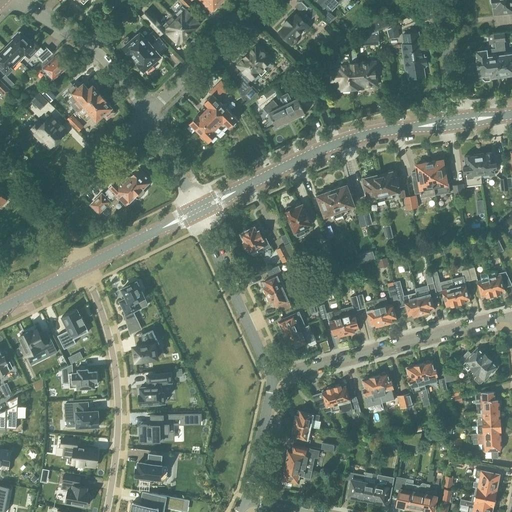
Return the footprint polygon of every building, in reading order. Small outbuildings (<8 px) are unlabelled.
[(179,0),(184,5),(172,16),(189,33),(199,24),(186,10),(192,4),(188,0),(179,0)] [(200,0),(212,11),(222,0),(200,0)] [(292,15),(288,20),(283,24),(285,27),(280,32),(292,44),(298,38),(297,37),(305,30),(306,31),(310,27),(304,21),(308,18),(309,20),(311,20),(319,12),(306,0),(299,0),(297,2),(304,8),(300,12),(304,17),(302,19),(298,14),(294,18),(292,15)] [(317,0),(324,8),(326,6),(330,11),(341,0),(317,0)] [(511,0),(492,0),(494,14),(500,13),(501,15),(508,14),(507,12),(511,11),(511,0)] [(115,22),(120,16),(115,11),(110,16),(115,22)] [(334,18),(327,11),(322,15),(329,22),(334,18)] [(391,25),(380,14),(366,23),(375,32),(391,25)] [(189,33),(172,16),(166,23),(170,26),(166,30),(179,43),(189,33)] [(340,38),(328,26),(322,32),(328,38),(324,41),(328,46),(332,42),(333,44),(340,38)] [(251,30),(248,33),(254,38),(256,35),(251,30)] [(155,41),(159,37),(154,31),(149,34),(155,41)] [(14,40),(7,47),(18,59),(25,53),(29,58),(31,57),(41,48),(33,40),(31,43),(20,32),(19,32),(17,32),(16,33),(16,35),(13,38),(14,40)] [(412,68),(414,78),(424,77),(423,67),(425,66),(425,65),(427,65),(426,58),(423,58),(422,51),(425,50),(424,43),(422,43),(421,42),(419,42),(418,32),(403,35),(404,44),(402,45),(406,69),(412,68)] [(141,33),(131,41),(128,37),(121,42),(125,47),(135,59),(136,58),(151,44),(147,40),(141,33)] [(496,48),(499,76),(508,75),(509,76),(511,75),(511,53),(505,55),(504,41),(505,41),(504,33),(494,34),(496,48)] [(366,43),(379,42),(379,35),(366,36),(366,43)] [(155,49),(151,44),(136,58),(139,62),(138,63),(145,70),(148,73),(155,68),(151,64),(161,56),(154,49),(155,49)] [(242,80),(236,87),(238,90),(242,97),(246,105),(260,95),(258,94),(259,92),(252,86),(251,87),(247,83),(251,79),(258,72),(261,75),(267,70),(264,68),(271,61),(265,55),(265,53),(263,52),(261,52),(256,46),(237,65),(242,70),(238,75),(242,80)] [(11,66),(18,59),(7,47),(0,53),(0,67),(7,75),(14,69),(11,66)] [(42,62),(47,58),(53,53),(47,47),(37,56),(41,61),(42,62)] [(499,76),(496,48),(485,50),(486,51),(477,52),(477,54),(476,55),(476,58),(478,59),(478,60),(476,60),(478,69),(479,69),(480,76),(482,76),(483,79),(485,81),(490,80),(492,78),(492,77),(499,76)] [(42,62),(41,61),(37,65),(38,65),(33,69),(37,74),(41,70),(43,73),(47,70),(48,72),(46,73),(52,80),(54,78),(68,66),(58,55),(50,62),(47,58),(42,62)] [(342,90),(352,89),(350,63),(349,55),(340,56),(340,61),(328,62),(330,83),(341,82),(342,90)] [(376,61),(350,63),(352,89),(363,88),(363,86),(374,85),(374,81),(377,81),(376,61)] [(0,79),(0,80),(11,91),(12,90),(10,89),(15,85),(5,75),(1,80),(0,79)] [(13,94),(11,91),(0,80),(0,91),(5,97),(7,95),(9,97),(13,94)] [(77,111),(84,105),(94,96),(99,92),(98,91),(98,90),(96,87),(94,87),(93,85),(93,86),(88,80),(78,88),(75,84),(69,89),(75,95),(70,99),(73,103),(71,104),(77,111)] [(198,115),(190,123),(200,133),(199,133),(200,137),(203,139),(207,140),(209,142),(216,134),(217,135),(227,125),(229,127),(238,119),(229,110),(236,103),(222,80),(210,92),(213,95),(205,103),(209,107),(200,117),(198,115)] [(280,89),(286,85),(282,80),(276,84),(280,89)] [(48,102),(43,96),(39,92),(31,101),(40,110),(48,102)] [(103,96),(99,92),(94,96),(84,105),(77,111),(82,118),(89,112),(97,121),(104,115),(107,119),(115,113),(111,109),(112,108),(111,106),(111,105),(109,102),(107,102),(103,96)] [(284,105),(291,120),(305,113),(298,98),(292,101),(288,93),(280,97),(284,105)] [(291,120),(284,105),(280,107),(273,100),(263,108),(268,114),(269,114),(276,128),(291,120)] [(79,131),(83,127),(72,115),(67,120),(79,131)] [(39,121),(30,130),(50,148),(51,147),(54,147),(58,143),(58,140),(61,140),(65,136),(65,133),(66,131),(51,116),(42,125),(39,121)] [(478,154),(482,178),(489,177),(489,175),(495,175),(495,168),(497,168),(496,159),(493,160),(492,152),(486,153),(487,154),(484,155),(483,154),(478,154)] [(482,184),(482,178),(478,154),(474,155),(473,156),(471,156),(470,155),(464,156),(465,164),(463,164),(466,186),(482,184)] [(429,163),(435,194),(451,192),(447,169),(444,167),(443,160),(436,161),(435,160),(432,161),(431,162),(429,163)] [(416,165),(417,171),(412,172),(416,193),(421,192),(422,197),(435,194),(429,163),(428,163),(427,162),(424,163),(423,164),(416,165)] [(102,193),(91,205),(99,213),(110,202),(109,200),(111,197),(113,199),(117,195),(126,205),(135,196),(137,198),(140,198),(145,193),(145,191),(143,189),(152,180),(140,168),(129,179),(127,177),(124,181),(125,182),(124,183),(121,181),(118,184),(116,181),(109,189),(106,192),(107,194),(105,196),(102,193)] [(379,174),(385,200),(392,198),(391,193),(400,191),(395,170),(379,174)] [(377,202),(385,200),(379,174),(363,178),(368,199),(376,197),(377,202)] [(508,190),(508,188),(507,178),(500,179),(501,191),(508,190)] [(333,190),(342,215),(349,213),(347,208),(354,205),(346,185),(333,190)] [(342,215),(333,190),(317,196),(325,216),(333,213),(335,218),(342,215)] [(289,205),(288,206),(287,206),(286,207),(286,209),(286,210),(286,211),(295,232),(297,237),(306,233),(303,228),(311,225),(303,205),(294,209),(292,206),(291,205),(289,205)] [(369,211),(364,213),(367,226),(373,224),(369,211)] [(361,227),(367,226),(364,213),(357,215),(361,227)] [(493,226),(499,231),(507,224),(501,218),(493,226)] [(75,231),(70,226),(64,232),(69,237),(75,231)] [(390,226),(383,227),(386,239),(393,237),(390,226)] [(243,233),(241,234),(245,241),(244,242),(244,243),(244,245),(245,248),(247,249),(248,250),(249,249),(250,252),(257,249),(259,253),(270,247),(265,238),(263,239),(259,230),(257,232),(254,227),(248,230),(246,230),(243,231),(243,233)] [(498,254),(504,251),(499,240),(492,243),(498,254)] [(290,243),(276,250),(283,262),(296,255),(290,243)] [(375,259),(372,252),(360,256),(363,263),(375,259)] [(338,270),(333,256),(323,260),(324,261),(321,262),(325,273),(328,272),(328,274),(338,270)] [(378,260),(380,269),(389,266),(387,258),(378,260)] [(270,279),(261,282),(264,287),(263,287),(264,289),(264,290),(265,293),(266,293),(267,295),(285,287),(282,280),(285,279),(281,271),(288,268),(285,263),(283,264),(267,271),(269,277),(270,279)] [(474,268),(468,269),(471,280),(477,279),(474,268)] [(466,282),(471,280),(468,269),(463,271),(466,282)] [(431,272),(436,292),(442,291),(440,282),(437,271),(436,271),(431,272)] [(488,273),(489,276),(494,295),(501,293),(501,291),(506,290),(505,285),(510,284),(505,274),(497,276),(495,271),(488,273)] [(438,297),(436,292),(431,272),(425,274),(427,284),(415,288),(416,292),(422,313),(435,310),(432,298),(438,297)] [(487,297),(494,295),(489,276),(488,273),(488,272),(480,274),(481,279),(478,280),(482,296),(486,295),(487,297)] [(304,273),(288,281),(289,284),(297,281),(306,277),(304,273)] [(464,276),(452,279),(458,305),(471,301),(464,276)] [(452,279),(440,282),(442,291),(447,308),(458,305),(452,279)] [(126,299),(120,302),(126,315),(125,315),(127,320),(135,316),(133,312),(141,308),(138,301),(145,298),(137,281),(136,282),(135,280),(128,284),(129,286),(122,289),(126,298),(126,299)] [(409,317),(422,313),(416,292),(404,296),(400,281),(393,283),(398,299),(400,308),(406,306),(409,317)] [(392,301),(398,299),(393,283),(393,282),(387,284),(392,301)] [(285,287),(267,295),(267,296),(267,298),(268,300),(269,301),(270,303),(272,302),(274,306),(278,305),(281,312),(292,307),(288,299),(288,298),(286,294),(288,293),(285,287)] [(363,294),(357,296),(360,309),(365,308),(366,308),(364,303),(365,303),(363,294)] [(357,296),(350,297),(353,306),(353,309),(354,309),(355,311),(360,309),(357,296)] [(386,297),(378,299),(385,325),(391,323),(391,322),(392,322),(392,320),(397,319),(396,317),(393,303),(388,305),(387,302),(386,297)] [(365,303),(364,303),(366,308),(371,326),(376,324),(376,326),(377,326),(378,327),(385,325),(378,299),(365,303)] [(324,304),(318,306),(322,319),(328,318),(326,313),(324,304)] [(353,306),(340,309),(347,334),(348,334),(349,335),(353,334),(354,332),(355,332),(354,330),(359,328),(355,311),(354,309),(353,309),(353,306)] [(69,330),(57,336),(64,349),(76,343),(74,339),(88,332),(84,323),(85,322),(82,317),(81,317),(77,309),(75,310),(69,313),(62,316),(69,330)] [(340,309),(326,313),(328,318),(328,317),(333,335),(338,334),(339,336),(341,337),(345,336),(346,334),(347,334),(340,309)] [(288,318),(279,322),(280,324),(279,325),(280,327),(282,328),(283,330),(282,330),(284,336),(305,326),(298,313),(292,316),(291,315),(288,316),(288,318)] [(305,326),(284,336),(287,341),(288,343),(288,344),(289,347),(290,347),(291,349),(300,345),(302,345),(304,344),(304,343),(306,342),(316,338),(309,324),(305,326)] [(21,335),(20,336),(24,344),(21,346),(26,356),(27,355),(29,359),(46,350),(49,355),(57,352),(48,333),(41,336),(37,329),(31,332),(30,331),(26,333),(21,335)] [(141,345),(133,347),(134,349),(134,353),(136,361),(158,358),(155,344),(159,344),(153,330),(142,335),(143,345),(141,345)] [(330,350),(327,340),(320,344),(323,352),(330,350)] [(468,351),(458,362),(468,371),(471,367),(475,370),(488,357),(483,353),(478,348),(472,354),(468,351)] [(0,374),(12,368),(9,362),(10,362),(10,361),(7,362),(4,356),(2,357),(0,352),(0,374)] [(478,373),(473,378),(479,383),(481,383),(484,380),(485,380),(497,367),(492,362),(488,357),(475,370),(478,373)] [(432,361),(419,364),(424,383),(425,383),(437,380),(436,377),(438,377),(435,368),(434,369),(432,361)] [(72,364),(62,369),(62,375),(69,375),(69,383),(74,382),(74,388),(78,388),(95,387),(94,381),(97,381),(97,371),(88,372),(88,369),(78,370),(79,373),(73,373),(72,364)] [(424,383),(419,364),(407,367),(413,393),(422,391),(424,397),(427,396),(426,389),(425,383),(424,383)] [(141,394),(139,394),(140,404),(152,403),(152,405),(161,404),(160,402),(165,401),(164,391),(162,392),(161,385),(160,385),(160,383),(171,381),(170,372),(147,375),(148,384),(151,384),(151,386),(140,388),(141,394)] [(381,374),(375,376),(380,395),(382,403),(395,399),(392,389),(394,388),(392,380),(390,381),(388,373),(386,373),(384,372),(382,373),(381,374)] [(445,378),(446,382),(458,379),(451,372),(444,374),(445,378)] [(364,379),(362,379),(364,387),(363,388),(365,396),(367,395),(367,398),(366,399),(368,407),(382,403),(380,395),(375,376),(369,378),(367,377),(365,378),(364,379)] [(459,382),(462,384),(464,386),(471,384),(470,381),(468,377),(459,382)] [(448,390),(446,382),(445,378),(439,380),(442,391),(448,390)] [(341,385),(334,387),(338,404),(339,409),(340,413),(361,407),(359,400),(358,401),(357,396),(349,398),(346,385),(341,387),(341,385)] [(339,409),(338,404),(334,387),(326,389),(327,390),(322,392),(322,393),(310,396),(316,404),(327,411),(331,410),(331,411),(339,409)] [(9,388),(3,391),(5,396),(12,393),(9,388)] [(449,390),(450,398),(461,395),(460,388),(449,390)] [(479,392),(475,393),(475,400),(496,399),(495,391),(483,392),(479,392)] [(404,394),(407,407),(413,405),(410,392),(404,394)] [(407,407),(404,394),(397,396),(400,408),(407,407)] [(0,427),(6,428),(6,433),(17,433),(18,395),(7,401),(10,407),(0,412),(0,427)] [(461,395),(450,398),(452,404),(463,401),(461,395)] [(496,399),(475,400),(476,404),(481,404),(482,412),(500,411),(499,399),(496,399)] [(85,403),(65,404),(66,420),(77,420),(77,427),(99,426),(99,417),(98,417),(98,411),(88,411),(88,408),(86,408),(85,403)] [(294,422),(294,423),(311,426),(320,428),(321,421),(319,421),(320,414),(314,413),(299,410),(298,415),(296,414),(295,415),(294,416),(293,421),(294,422)] [(482,413),(465,414),(466,420),(471,420),(471,418),(477,417),(479,418),(477,419),(477,425),(500,424),(500,411),(482,412),(482,413)] [(156,424),(140,425),(140,433),(140,434),(141,434),(141,435),(142,435),(142,440),(154,440),(154,439),(163,439),(163,435),(174,434),(174,424),(171,424),(171,418),(182,418),(182,424),(187,424),(201,423),(200,415),(200,414),(155,415),(156,424)] [(309,439),(311,426),(294,423),(292,431),(294,431),(293,436),(309,439)] [(478,433),(471,434),(472,439),(501,438),(500,424),(477,425),(478,433)] [(415,443),(417,435),(405,437),(404,442),(408,443),(409,442),(415,443)] [(501,438),(472,439),(473,444),(483,444),(484,451),(492,451),(492,458),(499,458),(498,450),(502,450),(501,438)] [(62,439),(61,446),(64,447),(63,458),(68,458),(68,463),(77,464),(85,465),(96,466),(98,449),(84,448),(85,447),(79,447),(77,447),(78,441),(62,439)] [(334,445),(322,443),(321,449),(333,451),(334,445)] [(301,468),(308,470),(310,470),(313,456),(316,456),(317,450),(293,445),(292,450),(288,449),(288,450),(285,465),(288,466),(301,468)] [(0,449),(0,470),(9,472),(12,451),(0,449)] [(136,468),(135,476),(141,477),(140,480),(150,480),(151,477),(161,478),(162,464),(161,464),(162,454),(149,453),(148,459),(147,459),(146,463),(138,462),(138,468),(136,468)] [(449,463),(460,465),(461,459),(450,457),(449,463)] [(308,470),(301,468),(288,466),(285,465),(282,479),(298,482),(300,475),(310,477),(311,470),(310,470),(308,470)] [(476,482),(479,482),(497,486),(500,473),(481,470),(477,469),(475,475),(477,477),(476,482)] [(348,496),(360,498),(363,482),(364,478),(365,475),(347,472),(346,480),(351,481),(348,496)] [(360,498),(373,501),(376,484),(377,478),(372,477),(373,473),(365,472),(365,475),(364,478),(363,482),(360,498)] [(63,482),(62,488),(68,490),(66,502),(88,506),(88,503),(90,503),(91,496),(89,495),(90,493),(86,492),(87,488),(79,486),(79,485),(79,484),(80,478),(81,477),(80,477),(78,477),(64,474),(63,482)] [(377,478),(376,484),(373,501),(385,503),(386,496),(391,497),(394,477),(377,474),(377,478)] [(338,477),(331,476),(329,483),(336,484),(338,477)] [(409,508),(412,491),(413,484),(406,483),(407,478),(397,476),(395,489),(400,490),(397,506),(409,508)] [(444,485),(451,487),(453,477),(445,476),(444,485)] [(475,488),(474,495),(495,499),(495,497),(496,496),(497,493),(496,492),(497,486),(479,482),(476,482),(474,481),(473,487),(478,487),(478,488),(475,488)] [(412,491),(409,508),(421,510),(426,483),(422,483),(421,485),(420,485),(413,484),(412,491)] [(430,484),(426,483),(421,510),(430,511),(433,511),(438,491),(429,490),(430,484)] [(0,511),(4,511),(10,487),(0,485),(0,511)] [(443,501),(449,503),(451,491),(445,490),(443,501)] [(131,511),(130,511),(158,511),(159,507),(153,506),(154,504),(182,509),(184,500),(184,499),(142,492),(144,493),(142,504),(133,502),(131,511)] [(492,511),(495,499),(474,495),(473,494),(471,501),(461,499),(460,504),(462,505),(492,511)] [(440,511),(447,511),(449,503),(443,501),(440,511)]
